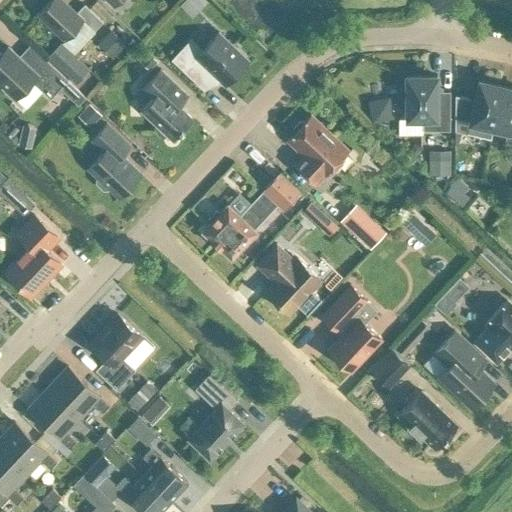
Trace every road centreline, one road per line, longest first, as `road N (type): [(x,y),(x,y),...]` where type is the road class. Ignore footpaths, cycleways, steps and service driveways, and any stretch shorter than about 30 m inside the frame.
road 1 (residential): [(150,224),(314,58),(387,39),(437,39)]
road 2 (residential): [(511,414),(453,475),(428,479),(324,391)]
road 3 (residential): [(150,224),(324,391)]
road 4 (residential): [(0,364),(23,339),(42,335),(150,224)]
road 5 (residential): [(324,391),(211,511)]
